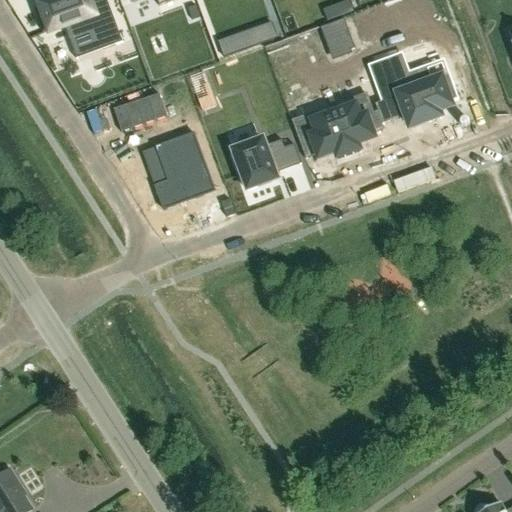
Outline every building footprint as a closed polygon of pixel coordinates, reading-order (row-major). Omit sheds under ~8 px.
[(41,9),(37,10),(45,32),(49,31),(50,33),(67,27),(70,37),(95,28),(103,51),(123,44),(106,0),(92,0),(89,2),(88,0),(54,0),(55,1),(40,6),(41,9)] [(338,6),(342,17),(353,13),(349,2),(338,6)] [(349,52),(351,52),(355,50),(344,21),(321,30),(326,45),(328,44),(334,59),(341,57),(350,54),(349,52)] [(388,84),(376,88),(382,104),(407,95),(418,126),(441,118),(439,112),(453,107),(451,103),(457,101),(448,77),(431,83),(426,70),(407,77),(400,59),(381,66),(388,84)] [(162,89),(117,105),(123,120),(167,104),(162,89)] [(298,138),(306,160),(329,152),(331,155),(336,153),(338,159),(344,157),(345,159),(346,158),(345,156),(352,154),(353,156),(354,155),(353,154),(359,151),(357,146),(363,144),(355,123),(374,115),(370,102),(348,110),(350,114),(320,125),(321,129),(298,138)] [(155,188),(164,212),(216,193),(194,135),(156,149),(168,183),(155,188)] [(263,141),(233,152),(247,192),(278,181),(275,172),(299,163),(300,166),(301,165),(294,146),(293,146),(294,149),(285,152),(282,142),(281,142),(282,145),(267,150),(263,141)] [(0,511),(31,511),(32,511),(18,490),(20,488),(10,472),(0,478),(0,511)]
